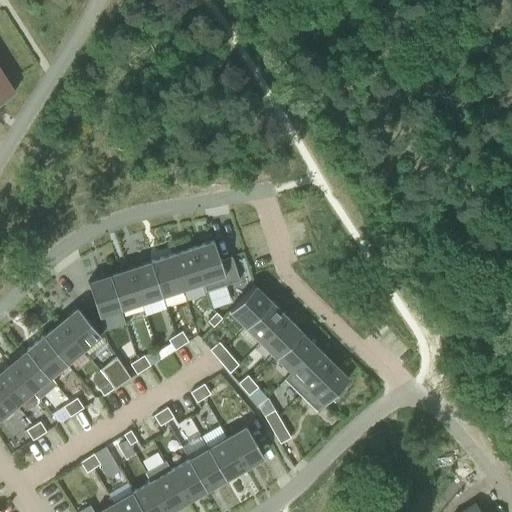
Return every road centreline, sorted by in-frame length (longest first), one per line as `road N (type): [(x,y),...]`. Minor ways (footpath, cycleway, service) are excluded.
road 1 (residential): [(259,192),(108,224),(53,259),(0,310)]
road 2 (residential): [(259,192),(282,273),(365,358),(411,389)]
road 3 (residential): [(411,389),(266,511)]
road 4 (residential): [(98,0),(0,159)]
road 5 (residential): [(511,505),(411,389)]
